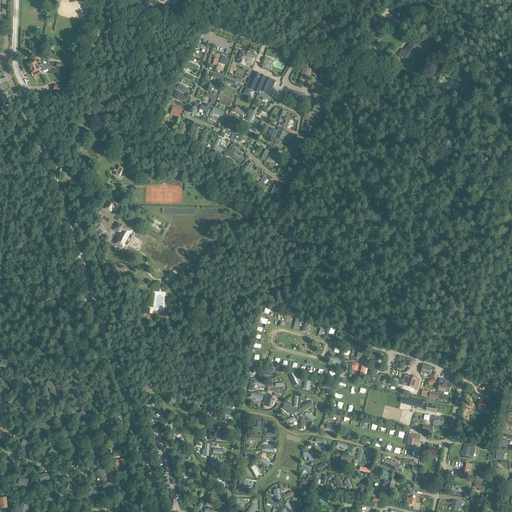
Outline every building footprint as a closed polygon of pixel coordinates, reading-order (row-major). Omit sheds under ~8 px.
[(373,35),(362,49),(369,55),(376,60),(380,53),(373,48),(379,40),(373,35)] [(398,55),(399,56),(407,62),(409,64),(415,57),(416,57),(417,58),(423,50),(419,47),(419,46),(413,41),(413,42),(411,44),(411,43),(404,51),(403,50),(402,50),(399,54),(398,55)] [(72,50),(68,62),(76,64),(79,53),(72,50)] [(238,60),(239,60),(238,63),(244,65),(245,62),(252,65),(255,56),(240,52),(238,60)] [(230,59),(223,57),(220,63),(227,66),(230,59)] [(40,61),(36,63),(35,60),(27,64),(29,70),(37,66),(42,64),(40,61)] [(66,65),(65,69),(69,70),(69,69),(74,70),(76,64),(68,62),(67,65),(66,65)] [(29,70),(32,76),(37,74),(37,75),(40,73),(48,69),(46,65),(42,64),(37,66),(29,70)] [(303,67),(302,72),(306,73),(304,80),(308,81),(311,69),(303,67)] [(213,73),(212,76),(212,77),(218,80),(217,81),(220,82),(221,81),(223,82),(225,78),(213,73)] [(252,79),(248,88),(254,91),(259,94),(260,91),(266,93),(270,84),(264,82),(266,78),(255,73),(252,79)] [(441,76),(436,84),(440,87),(445,78),(441,76)] [(470,81),(472,82),(468,87),(472,90),(478,83),(472,79),(470,81)] [(335,83),(328,80),(324,90),(331,93),(335,83)] [(183,87),(183,85),(181,84),(180,86),(178,85),(177,88),(188,93),(189,89),(183,87)] [(65,88),(56,85),(53,92),(62,95),(65,88)] [(247,88),(244,94),(251,97),(254,91),(248,88),(247,88)] [(0,107),(9,104),(7,99),(6,96),(5,96),(3,91),(1,92),(0,92),(0,107)] [(176,91),(173,98),(179,101),(180,99),(182,95),(182,94),(176,91)] [(293,93),(292,97),(298,99),(297,101),(301,102),(301,100),(303,96),(293,93)] [(217,98),(207,94),(206,97),(212,100),(210,104),(214,105),(217,98)] [(232,101),(222,97),(219,103),(230,107),(232,101)] [(315,103),(313,110),(319,112),(319,114),(321,115),(325,107),(315,103)] [(182,110),(173,106),(170,114),(179,118),(182,110)] [(210,109),(201,106),(200,109),(205,111),(204,116),(207,117),(210,109)] [(244,111),(236,107),(233,112),(242,116),(244,111)] [(214,108),(212,112),(222,117),(224,112),(214,108)] [(253,127),(257,119),(250,116),(247,124),(253,127)] [(229,121),(226,126),(234,130),(237,125),(229,121)] [(317,124),(309,122),(307,125),(312,127),(311,133),(314,134),(317,124)] [(270,130),(268,133),(269,133),(268,136),(274,139),(278,131),(272,128),(271,131),(270,130)] [(283,130),(279,138),(282,140),(284,134),(291,137),(292,134),(283,130)] [(218,138),(213,149),(221,153),(223,149),(218,146),(221,140),(218,138)] [(236,149),(234,147),(228,154),(237,161),(239,158),(233,153),(236,149)] [(268,159),(275,162),(278,154),(272,151),(268,159)] [(293,156),(292,159),(301,163),(304,156),(301,154),(299,158),(293,156)] [(252,161),(245,169),(252,175),(254,173),(250,169),(255,163),(252,161)] [(290,164),(288,168),(289,168),(292,169),(294,170),(292,175),(295,176),(297,171),(299,168),(290,164)] [(114,168),(112,171),(115,172),(114,174),(120,177),(124,168),(119,165),(117,168),(116,170),(114,168)] [(263,184),(267,179),(264,176),(258,184),(265,190),(267,187),(263,184)] [(275,184),(269,199),(272,200),(273,198),(275,199),(276,197),(277,198),(279,194),(275,193),(278,186),(275,184)] [(110,200),(105,208),(111,211),(112,209),(114,210),(117,204),(115,203),(110,200)] [(117,222),(113,230),(120,234),(116,240),(115,243),(124,248),(125,246),(125,245),(127,246),(132,236),(131,235),(133,230),(117,222)] [(101,225),(96,229),(101,236),(106,232),(101,225)] [(252,351),(251,354),(250,358),(254,359),(255,355),(261,356),(262,353),(252,351)] [(370,352),(368,358),(378,360),(380,354),(370,352)] [(405,357),(404,361),(403,364),(411,367),(412,363),(414,363),(415,360),(405,357)] [(258,366),(255,366),(256,363),(252,362),(249,375),(253,376),(255,369),(257,369),(258,366)] [(432,368),(422,365),(420,373),(429,375),(432,368)] [(376,378),(378,369),(371,368),(369,377),(376,378)] [(405,375),(402,385),(409,387),(412,377),(405,375)] [(27,377),(22,380),(28,389),(33,385),(30,380),(27,377)] [(420,380),(412,377),(409,387),(417,390),(420,380)] [(55,387),(56,386),(50,379),(45,383),(51,390),(55,387)] [(386,390),(389,381),(382,379),(379,387),(386,390)] [(439,383),(437,390),(449,393),(450,385),(444,384),(443,384),(444,380),(440,379),(439,383)] [(4,380),(1,384),(0,385),(7,390),(11,386),(5,380),(4,380)] [(329,382),(324,381),(323,388),(328,389),(327,395),(331,395),(332,385),(329,384),(329,382)] [(75,382),(69,385),(76,396),(81,392),(78,387),(75,382)] [(55,387),(51,390),(50,391),(55,398),(60,394),(55,387)] [(99,392),(93,395),(99,406),(105,403),(101,396),(99,392)] [(177,393),(177,403),(182,403),(182,397),(187,397),(187,393),(177,393)] [(24,406),(25,407),(26,406),(20,398),(15,401),(20,408),(21,409),(24,406)] [(42,399),(37,403),(44,410),(48,406),(42,399)] [(195,399),(192,408),(196,410),(198,405),(199,405),(201,401),(195,399)] [(480,401),(478,408),(488,410),(489,403),(480,401)] [(311,402),(301,407),(303,410),(313,405),(311,402)] [(429,405),(427,404),(425,411),(435,413),(436,407),(429,405)] [(285,405),(283,409),(292,415),(294,411),(285,405)] [(21,409),(20,408),(19,409),(25,417),(30,414),(25,407),(24,406),(21,409)] [(225,407),(223,413),(234,417),(236,411),(225,407)] [(160,409),(150,412),(148,413),(151,421),(155,420),(153,415),(161,413),(160,409)] [(58,412),(55,415),(65,423),(69,419),(60,410),(58,412)] [(80,413),(78,415),(87,424),(91,419),(88,416),(82,410),(80,413)] [(342,415),(332,412),(331,416),(337,418),(336,422),(340,423),(342,415)] [(314,418),(306,413),(304,416),(312,421),(314,418)] [(432,416),(431,419),(434,419),(433,424),(442,426),(443,418),(434,416),(432,416)] [(253,427),(252,431),(261,432),(262,421),(258,420),(258,427),(253,427)] [(45,425),(46,425),(46,423),(40,422),(37,421),(35,426),(43,429),(44,429),(45,425)] [(101,423),(107,435),(112,432),(109,424),(107,421),(101,423)] [(173,427),(172,424),(168,425),(170,432),(180,429),(179,426),(173,427)] [(44,429),(43,429),(43,430),(52,433),(54,427),(50,426),(46,425),(45,425),(44,429)] [(501,432),(511,435),(511,431),(506,430),(507,426),(503,425),(501,432)] [(0,431),(0,438),(7,441),(9,434),(0,431)] [(409,433),(407,441),(414,442),(418,443),(419,438),(420,436),(414,435),(409,433)] [(70,435),(68,441),(78,445),(80,439),(75,437),(70,435)] [(176,440),(175,437),(171,438),(173,445),(183,442),(182,439),(176,440)] [(23,439),(20,445),(29,449),(32,443),(23,439)] [(500,439),(499,446),(507,448),(509,440),(500,439)] [(424,446),(422,454),(427,455),(427,457),(427,458),(430,458),(431,458),(432,456),(435,456),(436,457),(436,456),(437,450),(438,449),(424,446)] [(465,446),(464,452),(464,455),(473,457),(474,453),(473,453),(474,449),(471,448),(472,448),(465,446)] [(53,456),(56,458),(60,452),(52,447),(48,452),(53,456)] [(96,449),(92,447),(89,453),(98,457),(100,451),(96,449)] [(178,450),(175,451),(177,459),(187,456),(186,453),(180,455),(178,450)] [(313,453),(303,453),(303,458),(309,457),(309,461),(313,461),(313,453)] [(76,455),(70,457),(74,466),(80,463),(77,457),(76,455)] [(8,456),(4,462),(12,467),(15,461),(11,458),(8,456)] [(340,463),(350,465),(352,458),(342,456),(340,463)] [(263,460),(260,463),(267,471),(271,468),(263,460)] [(383,465),(398,471),(400,466),(397,464),(398,463),(395,462),(395,463),(386,460),(383,465)] [(465,463),(465,464),(461,479),(469,480),(472,465),(465,463)] [(494,468),(493,472),(504,474),(505,470),(498,469),(499,466),(495,465),(494,468)] [(301,468),(299,474),(309,478),(311,473),(301,468)] [(100,469),(95,472),(102,483),(107,479),(104,474),(100,469)] [(39,475),(41,482),(49,479),(48,473),(39,475)] [(185,476),(181,477),(183,485),(193,483),(192,480),(186,481),(185,476)] [(335,477),(335,480),(333,480),(334,485),(336,484),(337,487),(341,486),(339,476),(335,477)] [(383,485),(382,490),(383,490),(391,493),(392,489),(393,489),(395,479),(387,477),(387,480),(385,479),(383,485)] [(19,478),(18,485),(27,486),(28,480),(22,479),(19,478)] [(241,478),(238,490),(241,491),(243,483),(247,484),(248,480),(241,478)] [(346,481),(344,482),(346,487),(348,487),(349,490),(353,489),(349,479),(346,480),(346,481)] [(130,480),(121,482),(122,486),(122,488),(132,486),(130,480)] [(313,480),(302,480),(302,484),(308,484),(308,489),(312,489),(313,480)] [(68,485),(66,489),(75,493),(78,487),(68,483),(68,485)] [(362,483),(362,485),(359,484),(359,487),(361,488),(360,495),(364,496),(367,484),(362,483)] [(485,491),(486,488),(476,484),(475,487),(480,489),(479,491),(483,493),(484,491),(485,491)] [(90,489),(88,495),(98,499),(99,496),(100,493),(90,489)] [(53,493),(45,496),(47,502),(55,500),(54,497),(53,493)] [(491,500),(490,502),(495,503),(495,504),(501,505),(503,496),(497,495),(496,499),(495,498),(494,501),(491,500)] [(415,506),(416,502),(416,499),(409,497),(408,504),(415,506)] [(130,500),(122,501),(122,505),(123,508),(132,506),(130,500)] [(459,503),(453,501),(451,507),(452,507),(452,510),(457,511),(458,508),(460,509),(461,504),(459,503)] [(25,511),(27,504),(21,503),(18,511),(25,511)]
